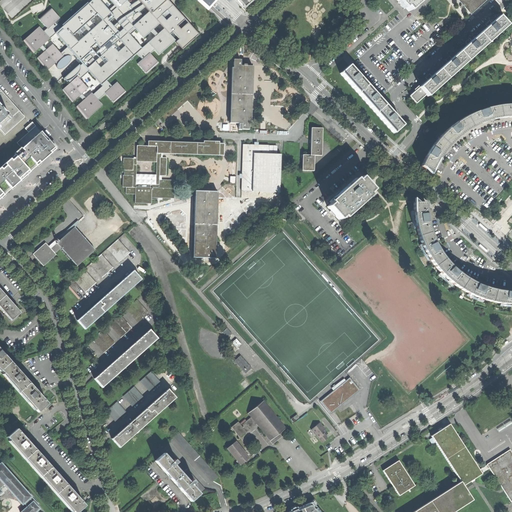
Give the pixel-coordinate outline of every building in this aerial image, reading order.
[(89,0),(91,1),(60,28),(55,22),(60,18),(51,8),(39,19),(47,28),(43,32),(39,27),(23,41),(33,54),(42,46),(46,50),(36,58),(46,71),(56,63),(57,64),(57,65),(57,66),(56,66),(56,67),(57,68),(58,69),(60,69),(62,69),(64,68),(66,66),(68,64),(70,61),(71,59),(71,57),(74,54),(82,64),(80,66),(79,65),(64,79),(64,78),(63,78),(66,82),(69,81),(70,83),(62,90),(72,103),(79,96),(83,101),(76,107),(86,120),(102,105),(98,100),(105,93),(114,103),(126,92),(117,82),(112,86),(107,80),(137,53),(142,59),(137,63),(146,74),(159,63),(150,54),(154,50),(159,55),(175,40),(172,37),(174,35),(186,25),(170,12),(172,11),(163,0),(89,0)] [(186,25),(174,35),(178,40),(175,42),(177,45),(182,50),(199,35),(167,0),(163,0),(172,11),(170,12),(186,25)] [(255,0),(236,0),(245,10),(255,0)] [(395,0),(404,10),(406,8),(410,12),(417,6),(423,0),(422,0),(395,0)] [(459,0),(471,13),(486,0),(459,0)] [(479,34),(488,43),(507,25),(499,16),(491,23),(489,20),(487,23),(485,24),(487,27),(479,34)] [(459,52),(467,61),(488,43),(479,34),(471,41),(469,38),(467,40),(465,42),(467,45),(459,52)] [(439,69),(447,78),(467,61),(459,52),(451,59),(449,56),(447,58),(445,60),(447,62),(439,69)] [(231,68),(230,123),(238,123),(238,130),(241,130),(241,129),(249,130),(249,121),(251,122),(253,66),(246,66),(246,64),(243,64),(243,66),(240,66),(241,60),(233,60),(233,68),(231,68)] [(358,93),(367,85),(360,77),(362,75),(360,73),(359,71),(356,73),(349,65),(340,73),(358,93)] [(427,96),(447,78),(439,69),(431,76),(429,74),(427,76),(425,78),(427,80),(419,87),(426,94),(427,96)] [(374,93),(367,85),(358,93),(376,113),(385,105),(378,97),(380,95),(378,93),(376,91),(374,93)] [(415,91),(411,95),(417,102),(425,95),(426,94),(419,87),(418,86),(416,88),(414,90),(415,91)] [(2,91),(0,92),(0,129),(5,135),(25,117),(10,101),(2,91)] [(422,164),(421,166),(432,171),(436,164),(438,159),(442,153),(446,149),(450,144),(455,139),(460,135),(465,131),(471,128),(479,124),(483,122),(487,121),(497,119),(504,118),(510,117),(511,117),(511,104),(508,105),(495,106),(485,109),(476,112),(464,117),(456,122),(448,129),(441,135),(435,142),(429,149),(424,158),(422,164)] [(385,105),(376,113),(394,133),(403,125),(395,117),(398,115),(396,113),(394,111),(392,113),(385,105)] [(17,143),(22,149),(0,168),(0,198),(17,183),(15,181),(28,171),(30,173),(56,149),(41,132),(32,122),(25,129),(28,132),(17,143)] [(311,128),(310,155),(314,155),(321,156),(322,128),(317,128),(311,128)] [(136,161),(156,162),(157,153),(162,154),(223,156),(224,144),(219,143),(219,141),(203,141),(203,143),(176,142),(148,141),(148,146),(137,145),(136,159),(136,161)] [(243,144),(241,191),(251,191),(279,192),(281,155),(268,154),(269,145),(243,144)] [(156,162),(156,185),(158,185),(158,180),(161,180),(162,176),(166,176),(166,158),(162,158),(162,154),(157,153),(156,162)] [(303,155),(302,170),(313,171),(314,155),(310,155),(303,155)] [(135,194),(135,203),(151,204),(151,198),(174,198),(174,189),(174,180),(161,180),(158,180),(158,185),(156,185),(136,184),(136,161),(136,159),(123,158),(123,170),(124,170),(124,175),(123,175),(122,187),(126,187),(126,194),(135,194)] [(17,183),(30,173),(28,171),(15,181),(17,183)] [(331,203),(327,207),(339,220),(343,217),(344,218),(370,195),(369,193),(373,190),(365,182),(361,177),(357,180),(355,178),(329,202),(331,203)] [(194,226),(193,257),(215,258),(217,192),(195,191),(194,226)] [(511,303),(511,290),(509,290),(507,290),(506,291),(501,291),(492,289),(483,286),(483,285),(481,284),(478,283),(478,284),(472,281),(467,278),(460,274),(457,271),(458,270),(455,268),(454,266),(453,267),(446,261),(441,254),(438,248),(439,248),(437,245),(436,243),(435,244),(431,234),(428,227),(427,220),(429,220),(428,217),(428,215),(426,215),(426,203),(413,202),(413,210),(414,218),(415,225),(417,233),(420,240),(423,247),(426,253),(429,258),(433,264),(438,271),(445,277),(451,282),(460,289),(468,293),(475,297),(485,300),(494,302),(501,303),(507,304),(511,303)] [(74,227),(50,248),(55,253),(61,247),(62,249),(61,250),(76,267),(95,250),(74,227)] [(118,240),(107,249),(119,262),(130,253),(118,240)] [(40,248),(33,254),(44,266),(56,255),(55,253),(50,248),(45,243),(40,248)] [(487,250),(480,243),(479,245),(480,246),(485,250),(486,251),(487,250)] [(101,255),(91,264),(102,277),(113,268),(101,255)] [(84,270),(74,279),(85,292),(96,283),(84,270)] [(112,290),(119,299),(141,279),(133,271),(122,281),(112,290)] [(0,307),(11,321),(21,313),(10,301),(0,289),(0,307)] [(119,299),(112,290),(106,295),(99,301),(106,310),(119,299)] [(137,300),(126,309),(138,322),(148,313),(137,300)] [(85,329),(106,310),(99,301),(88,311),(77,321),(85,329)] [(120,315),(109,324),(121,337),(131,328),(120,315)] [(227,338),(232,334),(227,328),(222,332),(227,338)] [(103,330),(92,339),(104,352),(114,343),(103,330)] [(131,346),(139,355),(157,339),(150,330),(141,338),(131,346)] [(241,344),(236,339),(232,343),(237,348),(241,344)] [(122,354),(113,362),(121,371),(139,355),(131,346),(122,354)] [(1,370),(10,362),(0,350),(0,370),(0,371),(1,370)] [(240,355),(234,361),(245,374),(252,368),(240,355)] [(19,390),(28,382),(20,372),(10,362),(1,370),(19,390)] [(94,379),(102,387),(121,371),(113,362),(105,369),(94,379)] [(151,372),(140,381),(150,392),(160,382),(151,372)] [(333,391),(320,401),(331,414),(360,390),(350,377),(345,381),(344,378),(332,388),(333,391)] [(28,382),(19,390),(38,412),(48,404),(37,391),(28,382)] [(134,387),(123,396),(133,407),(143,397),(134,387)] [(146,408),(154,417),(175,398),(168,389),(158,398),(146,408)] [(264,400),(247,413),(251,417),(256,424),(273,444),(289,432),(264,400)] [(117,402),(106,411),(116,422),(126,413),(117,402)] [(141,428),(154,417),(146,408),(140,414),(134,420),(141,428)] [(238,422),(231,427),(239,438),(256,424),(251,417),(241,425),(238,422)] [(123,429),(112,439),(120,447),(141,428),(134,420),(123,429)] [(319,423),(311,429),(322,443),(325,440),(328,438),(324,434),(327,432),(319,423)] [(440,430),(431,435),(432,437),(435,442),(461,481),(463,485),(465,484),(471,480),(474,479),(481,474),(481,473),(479,469),(449,424),(440,430)] [(25,457),(35,449),(25,439),(16,429),(7,437),(25,457)] [(179,432),(174,437),(213,481),(218,477),(179,432)] [(235,442),(227,448),(241,465),(244,462),(249,458),(247,455),(235,442)] [(41,475),(50,466),(42,457),(35,449),(25,457),(41,475)] [(169,449),(155,461),(165,471),(180,488),(191,501),(204,489),(169,449)] [(511,452),(510,449),(487,464),(489,468),(511,503),(511,452)] [(399,460),(383,470),(393,485),(399,495),(415,485),(399,460)] [(1,462),(0,463),(0,479),(4,484),(23,505),(24,504),(27,507),(33,501),(35,504),(37,503),(1,462)] [(481,473),(489,468),(487,464),(479,469),(481,473)] [(56,492),(66,484),(57,473),(50,466),(41,475),(56,492)] [(461,481),(413,511),(453,511),(473,500),(466,489),(463,485),(461,481)] [(74,511),(77,511),(85,505),(74,493),(66,484),(56,492),(74,511)] [(217,492),(202,496),(206,511),(221,508),(217,492)] [(33,501),(27,507),(20,511),(35,511),(40,509),(35,504),(33,501)] [(320,511),(312,502),(298,508),(297,507),(293,508),(290,510),(290,511),(288,511),(320,511)]
